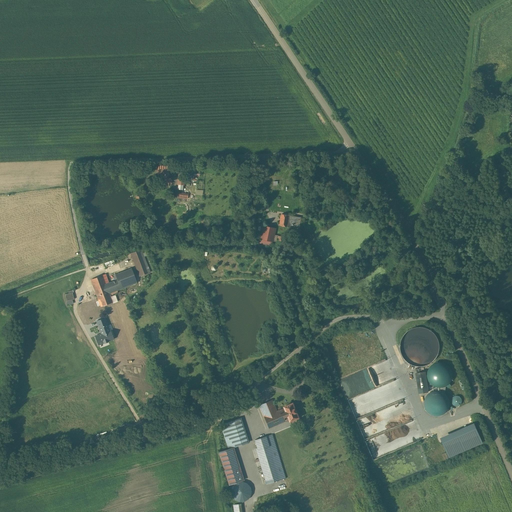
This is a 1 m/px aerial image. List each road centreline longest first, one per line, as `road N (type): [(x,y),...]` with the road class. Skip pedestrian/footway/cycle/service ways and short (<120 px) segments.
road 1 (unclassified): [(0,477),(222,417),(334,319),(445,316)]
road 2 (unclassified): [(254,0),(403,222),(445,316)]
road 3 (unclassified): [(445,316),(511,473)]
